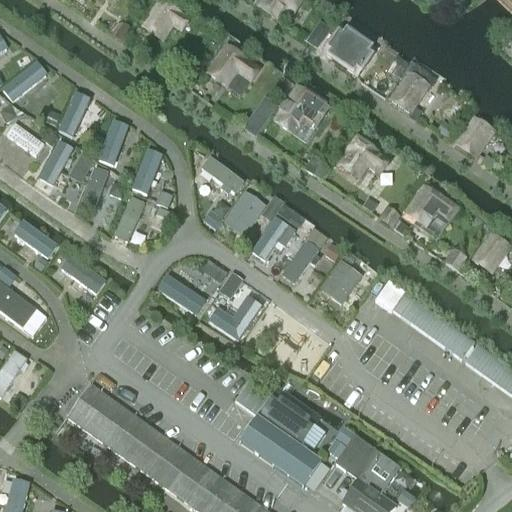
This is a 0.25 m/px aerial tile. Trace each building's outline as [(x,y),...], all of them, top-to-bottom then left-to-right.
[(293,17),(303,3),(298,0),(264,0),(257,10),(277,24),(286,11),(293,17)] [(181,37),(190,25),(180,18),(160,5),(142,31),(161,45),(171,31),(181,37)] [(343,71),(362,45),(342,31),(343,29),(339,26),(333,35),(337,38),(323,57),(343,71)] [(251,88),(260,74),(226,51),(208,77),(227,91),(236,78),(251,88)] [(390,104),(410,118),(428,91),(430,92),(435,83),(416,69),(415,69),(414,72),(408,68),(398,83),(402,86),(390,104)] [(8,93),(16,105),(52,81),(44,69),(8,93)] [(302,127),(315,134),(330,112),(298,90),(274,125),(294,139),(302,127)] [(76,104),(62,134),(72,139),(86,108),(76,104)] [(475,163),(493,136),(473,123),(455,149),(475,163)] [(43,148),(14,128),(6,139),(35,159),(43,148)] [(101,159),(112,163),(123,133),(112,129),(101,159)] [(391,164),(378,155),(376,157),(357,143),(338,170),(358,184),(366,172),(379,181),(391,164)] [(54,187),(67,156),(54,151),(42,182),(54,187)] [(149,151),(134,185),(147,191),(154,173),(158,175),(162,167),(158,165),(161,156),(149,151)] [(227,200),(230,196),(234,199),(243,186),(208,161),(200,173),(222,190),(219,194),(227,200)] [(93,172),(78,213),(91,219),(107,178),(93,172)] [(426,232),(445,206),(425,192),(407,218),(426,232)] [(244,196),(223,226),(244,241),(265,211),(244,196)] [(126,247),(144,208),(130,202),(113,240),(126,247)] [(255,248),(275,264),(298,234),(278,218),(255,248)] [(27,234),(20,243),(47,263),(55,254),(27,234)] [(492,278),(510,252),(490,238),(472,264),(492,278)] [(306,246),(281,280),(293,289),(318,254),(306,246)] [(105,286),(70,259),(60,273),(95,299),(105,286)] [(319,294),(340,309),(361,280),(340,265),(319,294)] [(192,309),(199,314),(207,300),(171,278),(163,291),(183,304),(177,312),(187,318),(192,309)] [(36,314),(0,286),(0,315),(22,333),(36,314)] [(400,320),(401,320),(412,303),(405,297),(392,315),(400,320)] [(251,327),(214,301),(205,315),(242,341),(251,327)] [(409,327),(410,326),(422,309),(413,303),(412,303),(401,320),(400,320),(409,327)] [(418,333),(418,332),(431,315),(422,309),(410,326),(409,327),(418,333)] [(427,339),(428,337),(440,321),(431,315),(418,332),(418,333),(427,339)] [(435,346),(436,345),(448,328),(440,321),(428,337),(427,339),(435,346)] [(444,352),(452,341),(457,334),(448,328),(436,345),(435,346),(444,352)] [(453,358),(454,358),(466,340),(457,334),(452,341),(444,352),(453,358)] [(466,340),(454,358),(453,358),(461,364),(473,346),(466,340)] [(473,371),(485,354),(477,348),(464,366),(473,371)] [(481,378),(482,377),(494,360),(485,354),(473,371),(481,378)] [(0,373),(0,402),(26,364),(13,355),(0,373)] [(490,384),(491,384),(503,367),(494,360),(482,377),(481,378),(490,384)] [(490,384),(499,390),(511,373),(503,367),(491,384),(490,384)] [(499,390),(508,397),(511,390),(511,373),(499,390)] [(234,405),(245,412),(260,391),(249,384),(234,405)] [(66,421),(193,511),(262,511),(90,389),(66,421)] [(270,398),(260,391),(245,412),(256,419),(270,398)] [(279,413),(289,399),(289,398),(280,391),(269,406),(267,405),(259,417),(303,447),(311,435),(279,413)] [(303,492),(321,466),(256,419),(237,445),(303,492)] [(379,500),(399,472),(379,458),(354,440),(333,468),(358,485),(342,508),(347,511),(394,511),(395,511),(379,500)] [(21,511),(28,487),(16,484),(9,511),(21,511)]
